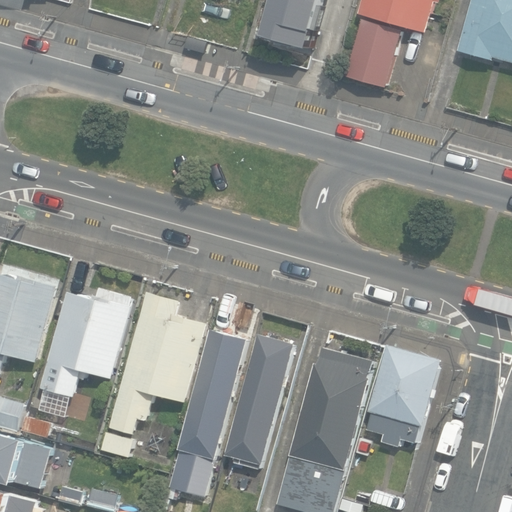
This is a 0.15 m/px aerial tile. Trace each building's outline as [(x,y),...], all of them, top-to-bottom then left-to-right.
[(318,50),(332,0),(285,0),(275,37),(318,50)] [(364,0),(361,13),(429,32),(438,1),(443,3),(443,0),(364,0)] [(511,0),(474,0),(461,50),(496,60),(497,57),(511,60),(511,0)] [(404,32),(363,20),(348,75),(389,87),(404,32)] [(192,38),(189,47),(208,52),(211,43),(192,38)] [(0,375),(2,376),(9,351),(40,360),(61,284),(22,273),(21,277),(0,270),(0,375)] [(96,296),(72,289),(44,386),(48,387),(47,393),(60,397),(62,391),(77,396),(83,376),(88,378),(90,370),(115,377),(136,304),(134,303),(136,294),(103,285),(100,294),(97,293),(96,296)] [(151,289),(113,425),(138,432),(142,416),(150,419),(158,391),(188,400),(211,321),(180,312),(184,299),(151,289)] [(253,337),(215,327),(181,447),(183,447),(172,485),(210,495),(253,337)] [(299,342),(263,332),(229,453),(265,462),(299,342)] [(392,342),(373,409),(376,410),(371,427),(387,432),(385,439),(402,444),(405,437),(419,441),(425,423),(427,424),(446,358),(392,342)] [(319,360),(281,502),(319,511),(338,511),(375,375),(373,374),(377,360),(326,345),(321,361),(319,360)] [(0,422),(9,425),(22,429),(29,402),(0,393),(0,422)] [(0,477),(17,482),(18,479),(45,486),(57,446),(30,439),(31,436),(7,429),(9,425),(0,422),(0,477)] [(137,437),(110,430),(105,448),(132,455),(137,437)] [(375,439),(364,436),(359,451),(371,454),(375,439)] [(0,511),(46,511),(48,508),(40,506),(42,499),(14,491),(15,489),(0,485),(0,511)] [(62,498),(83,504),(86,490),(65,485),(62,498)] [(360,511),(363,504),(347,499),(342,511),(360,511)]
